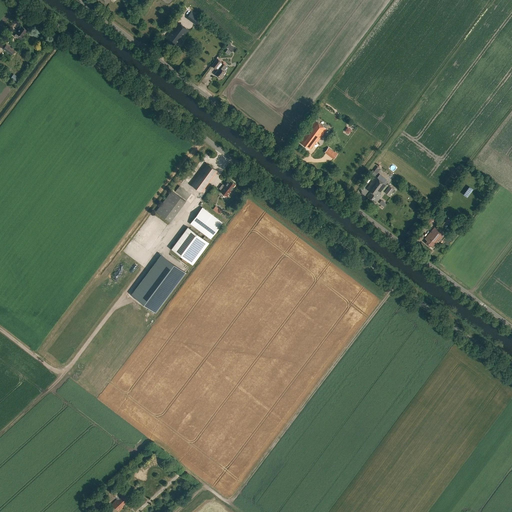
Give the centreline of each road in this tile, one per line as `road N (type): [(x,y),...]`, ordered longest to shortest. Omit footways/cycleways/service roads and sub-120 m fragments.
road 1 (tertiary): [(511,371),(21,0)]
road 2 (unclassified): [(511,327),(79,0)]
road 3 (track): [(138,511),(184,469),(229,504),(396,283)]
road 4 (track): [(0,434),(64,372),(154,254)]
